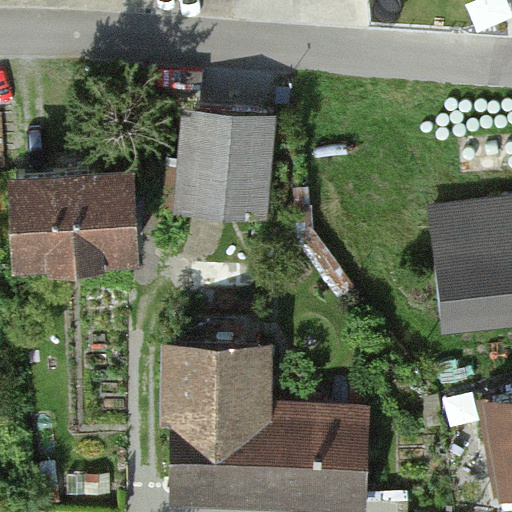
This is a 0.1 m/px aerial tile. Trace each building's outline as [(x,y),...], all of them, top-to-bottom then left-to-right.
[(272,114),(184,107),(176,206),(265,212),(272,114)] [(4,169),(9,258),(129,252),(124,162),(4,169)] [(511,206),(433,214),(444,327),(511,320),(511,206)] [(175,348),(169,496),(363,504),(367,411),(258,407),(261,351),(175,348)] [(511,392),(484,397),(498,492),(511,489),(511,392)]
